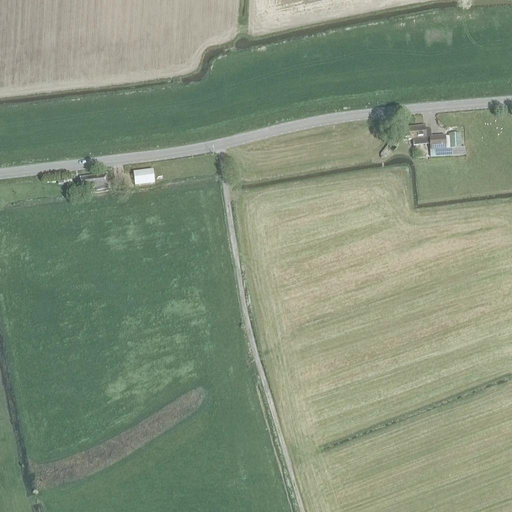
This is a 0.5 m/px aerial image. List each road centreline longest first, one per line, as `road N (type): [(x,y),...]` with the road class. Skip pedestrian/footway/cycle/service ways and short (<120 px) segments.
road 1 (tertiary): [(511,101),(341,117),(218,145),(0,173)]
road 2 (track): [(218,145),(251,344),(301,511)]
